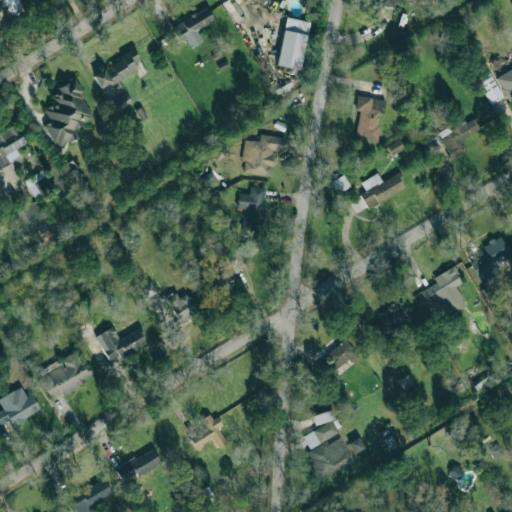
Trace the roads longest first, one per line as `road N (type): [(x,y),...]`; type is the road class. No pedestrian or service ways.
road 1 (residential): [(0,486),(511,178)]
road 2 (residential): [(338,0),(303,198),(279,511)]
road 3 (residential): [(0,76),(128,0)]
